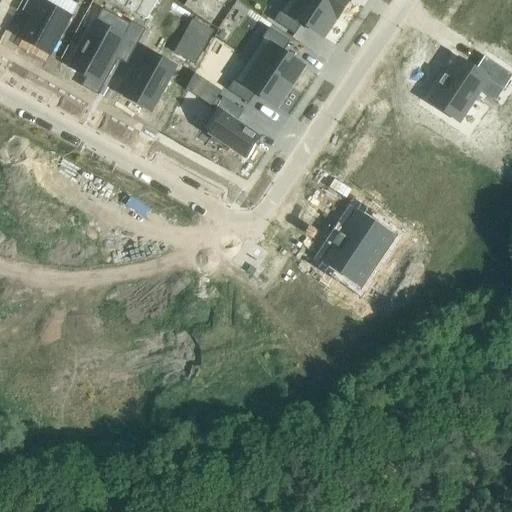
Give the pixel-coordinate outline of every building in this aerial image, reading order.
[(34,18),(21,40),(50,56),(71,17),(44,2),(45,0),(28,0),(22,11),(30,16),(34,18)] [(310,0),(287,0),(274,21),(295,35),(303,24),(324,38),(337,18),(310,0)] [(310,0),(337,18),(338,18),(349,0),(310,0)] [(511,0),(485,0),(472,20),(499,38),(497,42),(511,51),(511,49),(511,0)] [(194,21),(176,54),(195,64),(213,31),(194,21)] [(95,23),(71,67),(100,83),(114,57),(127,64),(146,29),(132,22),(123,38),(95,23)] [(269,28),(249,59),(291,87),(304,67),(283,53),(291,42),(269,28)] [(149,53),(125,97),(128,98),(149,110),(152,111),(176,67),(149,53)] [(441,85),(429,102),(460,123),(480,92),(488,80),(504,90),(504,91),(511,78),(511,74),(485,56),(476,70),(459,58),(446,77),(446,78),(441,84),(441,85)] [(249,59),(228,90),(249,104),(257,93),(278,107),(291,87),(249,59)] [(222,92),(195,74),(186,90),(212,107),(222,92)] [(223,97),(202,129),(212,136),(210,139),(223,148),(225,144),(245,158),(259,137),(237,122),(244,111),(223,97)] [(437,153),(406,133),(375,179),(409,201),(411,199),(420,205),(444,168),(442,166),(447,158),(438,151),(437,153)] [(334,246),(323,262),(360,286),(394,236),(357,212),(342,233),(340,232),(339,233),(341,235),(335,245),(332,243),(332,244),(334,246)] [(436,244),(416,231),(407,244),(427,258),(436,244)]
